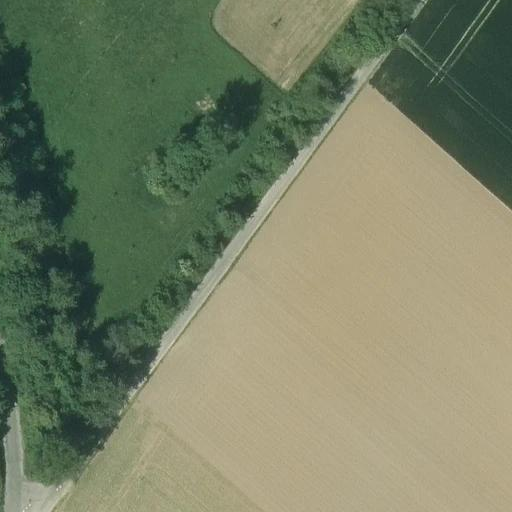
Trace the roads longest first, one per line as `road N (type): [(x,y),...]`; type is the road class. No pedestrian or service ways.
road 1 (unclassified): [(413,0),(40,511)]
road 2 (unclassified): [(12,511),(0,338)]
